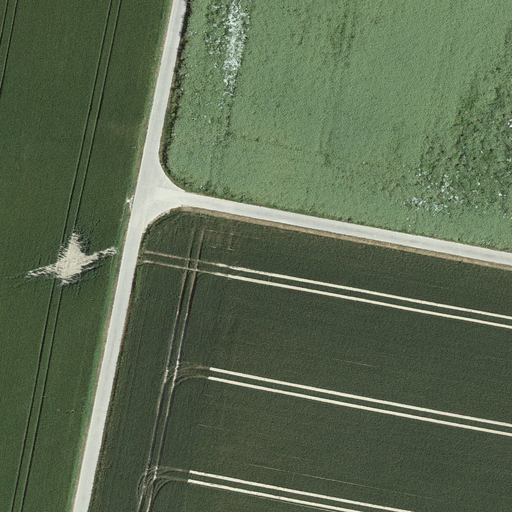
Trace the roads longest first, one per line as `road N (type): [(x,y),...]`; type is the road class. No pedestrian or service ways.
road 1 (track): [(77,511),(177,0)]
road 2 (track): [(511,256),(141,185)]
